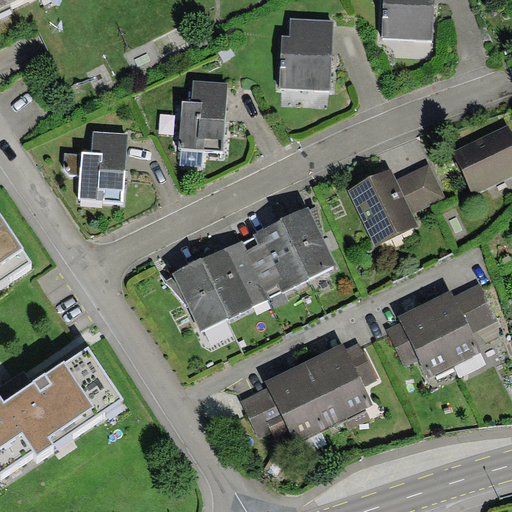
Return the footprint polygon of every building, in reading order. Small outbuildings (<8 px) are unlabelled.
[(0,0),(0,8),(16,0),(0,0)] [(433,40),(434,0),(383,0),(382,38),(433,40)] [(330,91),(334,20),(290,18),(289,36),(282,36),(279,88),(330,91)] [(223,152),(228,83),(193,80),(192,102),(182,101),(179,148),(181,149),(203,150),(223,152)] [(511,135),(508,127),(454,152),(473,194),(511,176),(511,135)] [(123,192),(127,133),(94,132),(92,152),(82,151),(81,154),(65,153),(64,169),(70,175),(80,175),(78,198),(121,201),(121,191),(123,192)] [(202,166),(203,150),(181,149),(180,165),(202,166)] [(430,164),(397,180),(412,213),(447,198),(430,164)] [(419,227),(412,213),(397,180),(392,170),(348,191),(376,248),(419,227)] [(307,207),(280,218),(308,277),(335,264),(307,207)] [(0,283),(33,262),(0,212),(0,283)] [(310,279),(308,277),(280,218),(242,241),(270,296),(281,291),(283,293),(310,279)] [(202,259),(229,317),(271,299),(270,296),(242,241),(202,259)] [(202,259),(173,273),(201,331),(229,317),(202,259)] [(479,284),(452,297),(471,334),(498,321),(479,284)] [(452,297),(450,291),(422,305),(453,366),(480,353),(471,334),(452,297)] [(428,378),(453,366),(422,305),(398,317),(401,323),(419,360),(428,378)] [(419,360),(401,323),(387,329),(405,366),(419,360)] [(359,343),(345,351),(363,387),(378,380),(359,343)] [(316,357),(347,418),(373,405),(363,387),(345,351),(342,344),(316,357)] [(36,457),(123,399),(87,346),(4,402),(0,396),(0,473),(32,451),(36,457)] [(347,418),(316,357),(291,369),(321,430),(347,418)] [(294,443),(321,430),(291,369),(265,381),(268,388),(289,432),(294,443)] [(276,439),(289,432),(268,388),(240,401),(259,438),(272,432),(276,439)]
